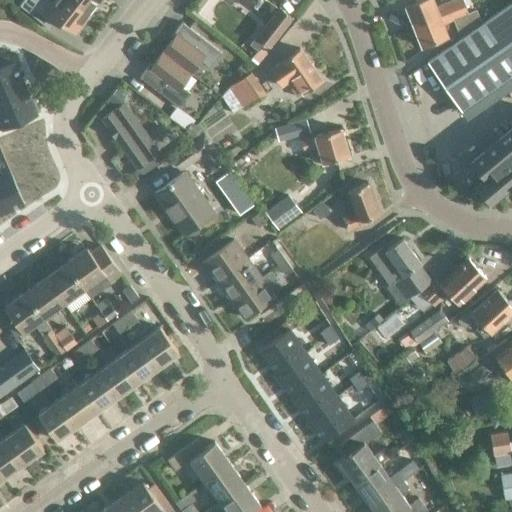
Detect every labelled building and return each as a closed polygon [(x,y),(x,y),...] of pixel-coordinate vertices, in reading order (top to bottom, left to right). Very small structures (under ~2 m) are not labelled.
[(49,29),(56,20),(73,34),(89,14),(71,0),(51,0),(51,2),(48,0),(21,0),(18,4),(49,29)] [(71,0),(89,14),(100,0),(71,0)] [(412,25),(464,4),(462,0),(451,0),(435,7),(432,0),(414,0),(415,2),(405,6),(412,25)] [(481,24),(460,39),(428,61),(461,110),(511,74),(511,3),(500,11),(481,24)] [(464,4),(412,25),(420,45),(447,35),(442,23),(452,19),(460,39),(481,24),(476,12),(475,10),(467,13),(464,4)] [(269,44),(290,17),(278,8),(257,35),(269,44)] [(176,32),(162,50),(189,71),(199,58),(209,66),(220,51),(181,21),(174,31),(176,32)] [(301,92),(320,79),(298,47),(280,60),(280,61),(268,69),(278,85),(284,81),(294,96),(301,91),(301,92)] [(189,71),(162,50),(149,68),(146,66),(139,76),(178,106),(189,92),(179,84),(189,71)] [(0,98),(25,88),(14,62),(0,67),(0,98)] [(243,108),(265,94),(249,71),(228,85),(243,108)] [(36,114),(25,88),(0,98),(0,126),(1,129),(36,114)] [(137,168),(159,152),(122,101),(100,117),(137,168)] [(278,140),(308,132),(305,119),(275,128),(278,140)] [(511,124),(470,159),(484,176),(475,183),(489,200),(511,181),(511,124)] [(322,162),(348,154),(340,127),(300,139),(303,150),(317,146),(322,162)] [(180,168),(198,154),(207,166),(221,156),(212,144),(204,133),(171,156),(180,168)] [(0,212),(23,203),(8,168),(0,171),(0,212)] [(183,233),(212,212),(183,171),(154,192),(183,233)] [(363,218),(379,212),(367,181),(347,189),(355,212),(342,217),(347,230),(365,223),(363,218)] [(300,210),(288,193),(264,210),(277,227),(300,210)] [(322,201),(312,208),(318,216),(328,209),(322,201)] [(258,227),(265,222),(258,211),(251,216),(258,227)] [(419,262),(420,261),(402,236),(385,248),(383,244),(368,255),(376,266),(388,283),(385,284),(398,303),(431,279),(419,262)] [(202,260),(216,279),(246,257),(233,238),(202,260)] [(86,247),(65,262),(83,287),(103,273),(108,279),(120,271),(100,244),(89,252),(86,247)] [(270,253),(278,263),(285,258),(277,248),(270,253)] [(457,302),(486,275),(476,265),(476,263),(473,259),(470,259),(467,256),(431,290),(437,297),(445,289),(457,302)] [(216,279),(229,297),(260,275),(246,257),(216,279)] [(292,269),(285,258),(278,263),(285,274),(292,269)] [(65,262),(45,276),(63,302),(83,287),(65,262)] [(260,275),(229,297),(243,316),(274,295),(260,275)] [(51,310),(63,302),(45,276),(24,291),(50,327),(58,321),(51,310)] [(130,283),(122,288),(131,301),(139,295),(130,283)] [(491,332),(511,312),(511,300),(510,299),(507,299),(497,288),(472,311),(469,308),(458,319),(465,327),(471,321),(484,335),(489,330),(491,332)] [(41,333),(50,327),(24,291),(3,306),(21,332),(34,322),(41,333)] [(106,318),(115,312),(110,304),(100,311),(106,318)] [(409,329),(417,341),(433,330),(448,320),(439,308),(409,329)] [(121,316),(127,325),(137,318),(131,309),(121,316)] [(106,318),(100,311),(91,317),(97,325),(106,318)] [(127,325),(121,316),(111,323),(117,332),(127,325)] [(323,337),(333,330),(328,323),(318,330),(323,337)] [(138,339),(157,366),(178,350),(159,324),(138,339)] [(274,372),(305,350),(289,327),(258,349),(274,372)] [(338,336),(333,330),(323,337),(328,343),(337,337),(338,336)] [(441,341),(433,330),(417,341),(425,352),(441,341)] [(65,348),(74,341),(68,333),(59,340),(65,348)] [(87,354),(96,348),(89,339),(80,345),(87,354)] [(118,354),(137,380),(157,366),(138,339),(118,354)] [(65,348),(59,340),(49,347),(55,355),(65,348)] [(496,358),(501,365),(495,369),(504,381),(510,376),(511,378),(511,377),(511,340),(493,355),(488,349),(470,362),(456,372),(466,386),(492,367),(490,363),(496,358)] [(78,360),(87,354),(80,345),(71,351),(78,360)] [(467,345),(446,359),(454,371),(475,357),(467,345)] [(27,375),(38,367),(24,348),(14,355),(27,375)] [(290,394),(321,372),(305,350),(274,372),(290,394)] [(98,368),(117,395),(137,380),(118,354),(98,368)] [(27,375),(14,355),(4,362),(17,382),(27,375)] [(17,382),(4,362),(0,364),(0,376),(8,388),(17,382)] [(47,382),(56,376),(49,367),(40,374),(47,382)] [(117,395),(98,368),(78,383),(97,409),(117,395)] [(362,376),(358,369),(357,370),(348,376),(352,383),(362,376)] [(337,394),(321,372),(290,394),(306,417),(337,394)] [(37,389),(47,382),(40,374),(31,380),(37,389)] [(357,390),(367,383),(362,376),(352,383),(357,390)] [(57,398),(76,424),(97,409),(78,383),(57,398)] [(483,408),(499,397),(493,387),(476,398),(483,408)] [(353,417),(337,394),(306,417),(322,439),(353,417)] [(76,424),(57,398),(37,413),(56,439),(76,424)] [(386,402),(369,414),(375,422),(392,410),(386,402)] [(353,480),(389,455),(383,446),(372,454),(364,442),(380,431),(372,419),(339,443),(346,453),(337,459),(353,480)] [(3,436),(22,463),(43,447),(24,421),(3,436)] [(489,432),(491,443),(508,440),(507,430),(489,432)] [(22,463),(3,436),(0,438),(0,473),(2,477),(22,463)] [(203,480),(229,462),(213,440),(204,446),(197,437),(167,459),(174,468),(188,459),(203,480)] [(510,451),(508,440),(491,443),(493,454),(510,451)] [(353,480),(368,502),(394,484),(378,462),(389,455),(353,480)] [(404,477),(418,467),(412,459),(398,468),(404,477)] [(218,502),(244,483),(229,462),(203,480),(218,502)] [(504,499),(511,497),(511,472),(500,475),(504,499)] [(164,511),(142,480),(122,495),(133,511),(164,511)] [(249,511),(260,504),(244,483),(218,502),(225,511),(249,511)] [(394,484),(368,502),(375,511),(421,511),(427,508),(418,496),(408,504),(394,484)] [(179,497),(184,505),(199,495),(194,487),(179,497)] [(133,511),(122,495),(101,510),(102,511),(133,511)]
